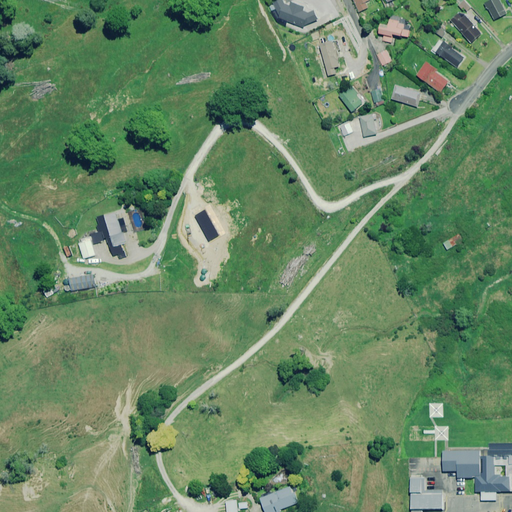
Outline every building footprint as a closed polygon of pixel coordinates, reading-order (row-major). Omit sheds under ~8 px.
[(275,19),(278,24),(285,27),(287,22),(304,29),(305,26),(320,20),(315,10),(308,13),(304,12),(305,7),(292,2),(290,6),(286,4),(284,0),(279,0),(274,2),(275,5),(270,7),(275,19)] [(353,0),(359,12),(369,8),(366,2),(371,0),(353,0)] [(464,0),(459,5),(462,9),(464,8),(467,11),(471,7),(464,0)] [(489,9),(494,21),(508,14),(507,11),(510,10),(504,0),(492,0),(484,4),(487,10),(489,9)] [(482,34),(462,11),(451,21),(471,44),(482,34)] [(395,35),(410,37),(412,25),(400,23),(401,21),(390,19),(389,26),(381,24),(380,34),(384,35),(383,41),(391,43),(392,37),(394,37),(395,35)] [(446,29),(441,25),(435,33),(442,38),(433,50),(459,69),(464,63),(466,64),(470,60),(462,54),(464,52),(470,56),(469,57),(473,60),(476,56),(456,41),(457,40),(445,31),(446,29)] [(342,51),(339,40),(334,41),(320,45),(328,76),(336,74),(335,68),(340,67),(337,55),(339,55),(338,52),(342,51)] [(392,62),(387,51),(378,55),(383,66),(392,62)] [(437,69),(427,62),(417,75),(441,93),(450,82),(436,71),(437,69)] [(367,102),(353,85),(339,96),(353,113),(367,102)] [(423,93),(396,85),(392,99),(419,107),(423,93)] [(371,91),(373,104),(376,103),(376,106),(384,105),(381,88),(371,91)] [(378,134),(373,115),(360,118),(365,137),(378,134)] [(354,132),(352,128),(354,127),(352,123),(350,124),(350,123),(340,128),(344,137),(345,136),(346,137),(353,134),(353,132),(354,132)] [(106,216),(106,214),(100,215),(100,214),(94,215),(96,221),(98,220),(100,225),(97,225),(99,232),(97,233),(97,231),(92,232),(95,243),(105,241),(107,247),(111,246),(113,256),(125,253),(123,245),(126,244),(123,235),(123,233),(132,230),(130,221),(124,222),(125,225),(121,227),(118,213),(106,216)] [(468,240),(463,232),(443,243),(448,251),(468,240)] [(84,259),(96,255),(92,241),(93,240),(92,237),(81,240),(82,243),(80,244),(84,259)] [(98,287),(95,274),(70,279),(73,292),(98,287)] [(444,451),(444,471),(459,472),(459,478),(475,478),(475,492),(482,492),(482,500),(497,500),(497,492),(511,492),(511,455),(481,455),(481,451),(444,451)] [(411,511),(425,511),(425,509),(445,509),(445,490),(426,491),(426,476),(411,476),(411,511)] [(281,511),(281,510),(300,503),(295,491),(293,492),(291,487),(270,495),(269,492),(265,494),(266,497),(261,499),(265,511),(281,511)] [(238,511),(237,501),(227,502),(227,511),(238,511)]
